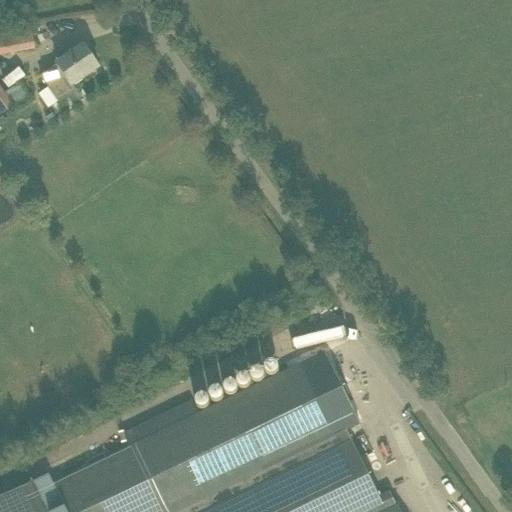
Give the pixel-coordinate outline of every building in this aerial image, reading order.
[(0,53),(34,48),(30,25),(0,30),(0,53)] [(98,69),(83,46),(40,75),(58,102),(76,90),(73,86),(98,69)] [(0,117),(13,108),(0,89),(0,117)] [(324,353),(299,365),(329,427),(334,436),(346,430),(346,431),(359,425),(324,353)] [(127,371),(142,391),(156,380),(141,360),(127,371)] [(49,475),(0,498),(0,511),(400,511),(397,506),(396,507),(389,492),(378,497),(346,430),(334,436),(329,427),(299,365),(53,484),(49,475)]
